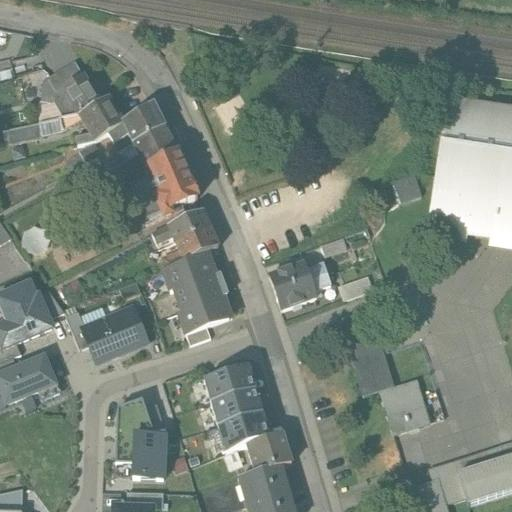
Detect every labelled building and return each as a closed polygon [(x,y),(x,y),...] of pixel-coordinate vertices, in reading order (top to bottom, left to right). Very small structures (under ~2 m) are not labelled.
[(99,105),(74,65),(48,82),(56,95),(47,101),(51,107),(55,105),(65,120),(79,117),(99,105)] [(99,105),(79,117),(81,122),(91,137),(96,145),(124,127),(124,126),(123,124),(108,100),(99,105)] [(153,106),(123,124),(124,126),(124,127),(133,146),(165,130),(153,106)] [(511,118),(449,109),(430,234),(462,239),(463,232),(511,238),(511,118)] [(26,111),(4,115),(7,131),(29,126),(26,111)] [(65,120),(60,121),(62,131),(81,122),(79,117),(65,120)] [(60,121),(40,124),(42,135),(62,131),(60,121)] [(29,126),(7,131),(9,144),(43,138),(42,135),(40,124),(29,126)] [(165,130),(133,146),(139,158),(145,171),(177,154),(165,130)] [(91,137),(76,140),(78,149),(96,145),(91,137)] [(94,151),(87,151),(79,156),(86,166),(99,159),(94,151)] [(177,154),(145,171),(146,171),(127,183),(147,228),(183,212),(181,207),(197,200),(193,189),(192,189),(177,154)] [(139,158),(116,173),(123,185),(127,183),(146,171),(145,171),(139,158)] [(414,178),(391,186),(399,207),(421,199),(414,178)] [(202,213),(168,228),(172,238),(175,244),(209,230),(202,213)] [(0,222),(0,245),(10,240),(0,222)] [(168,228),(151,235),(155,245),(172,238),(168,228)] [(209,230),(175,244),(178,253),(183,263),(217,249),(209,230)] [(324,254),(345,251),(343,242),(323,245),(324,254)] [(178,253),(162,260),(166,270),(183,263),(178,253)] [(207,256),(162,273),(170,294),(174,293),(215,278),(207,256)] [(303,267),(268,279),(274,296),(309,284),(305,274),(303,267)] [(322,268),(305,274),(309,284),(325,278),(322,268)] [(215,278),(174,293),(181,314),(222,299),(226,298),(218,277),(215,278)] [(325,278),(309,284),(313,295),(329,289),(325,278)] [(338,288),(342,302),(371,292),(367,279),(338,288)] [(309,284),(274,296),(280,314),(315,302),(313,295),(309,284)] [(34,301),(28,287),(0,300),(0,310),(7,326),(0,329),(0,350),(1,353),(16,347),(51,332),(47,323),(37,299),(34,301)] [(37,299),(47,323),(63,317),(62,313),(48,295),(37,299)] [(181,314),(178,315),(185,337),(206,329),(228,321),(229,319),(222,299),(181,314)] [(82,331),(90,350),(97,366),(146,346),(131,312),(84,331),(82,331)] [(79,354),(90,350),(82,331),(84,331),(77,316),(65,321),(79,354)] [(206,329),(185,337),(189,348),(210,341),(206,329)] [(20,358),(16,347),(1,353),(0,350),(0,366),(12,361),(20,358)] [(12,361),(0,366),(0,379),(17,372),(12,361)] [(38,395),(41,404),(61,396),(54,379),(50,380),(43,363),(17,372),(0,379),(0,392),(6,408),(38,395)] [(210,408),(255,394),(248,370),(203,384),(210,408)] [(414,386),(379,397),(393,438),(428,427),(414,386)] [(217,431),(262,417),(255,394),(210,408),(217,431)] [(145,412),(142,404),(117,413),(115,469),(133,469),(132,483),(163,484),(165,437),(153,437),(145,412)] [(153,437),(165,437),(155,408),(145,412),(153,437)] [(270,441),(262,417),(217,431),(225,458),(236,454),(246,449),(270,441)] [(270,441),(246,449),(255,477),(280,470),(291,466),(282,437),(270,441)] [(511,446),(428,473),(432,486),(436,485),(444,509),(465,502),(467,508),(511,493),(511,446)] [(225,458),(223,459),(228,473),(241,468),(236,454),(225,458)] [(255,477),(242,481),(251,511),(291,511),(280,470),(255,477)] [(444,511),(444,509),(436,485),(432,486),(410,493),(415,511),(444,511)] [(0,511),(21,511),(22,493),(0,497),(0,511)]
